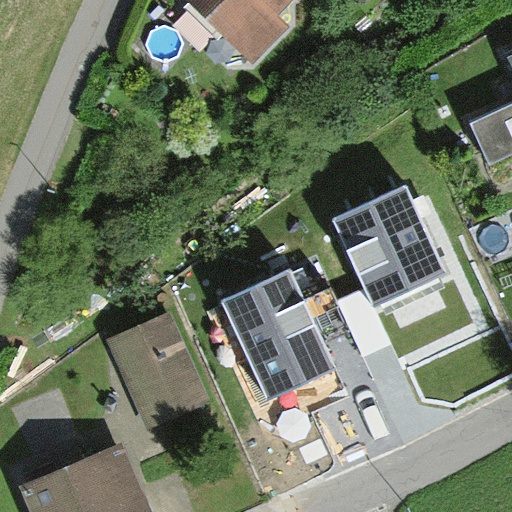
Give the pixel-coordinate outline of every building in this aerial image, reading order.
[(193,0),(228,35),(264,0),(193,0)] [(511,108),(475,125),(492,161),(511,151),(511,60),(511,108)] [(405,190),(338,221),(374,299),(441,268),(405,190)] [(289,273),(226,302),(270,395),(332,366),(289,273)] [(152,318),(102,346),(123,384),(133,379),(150,410),(191,388),(152,318)] [(19,480),(35,511),(123,511),(125,511),(111,483),(132,472),(113,434),(19,480)]
